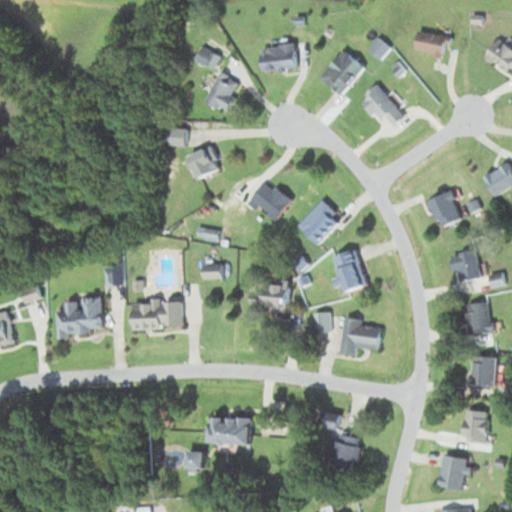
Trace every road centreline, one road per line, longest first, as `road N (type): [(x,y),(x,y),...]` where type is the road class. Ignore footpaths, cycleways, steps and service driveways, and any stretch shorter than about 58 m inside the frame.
road 1 (residential): [(386,511),(418,358),(406,261),(364,171),(330,138),(286,123)]
road 2 (residential): [(0,385),(195,366),(287,372),(410,396)]
road 3 (residential): [(368,179),(475,108)]
